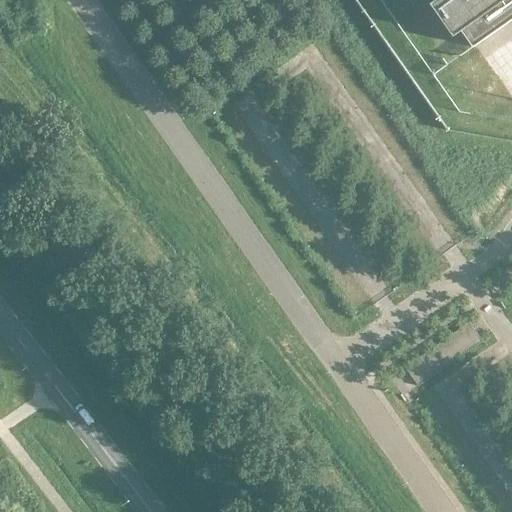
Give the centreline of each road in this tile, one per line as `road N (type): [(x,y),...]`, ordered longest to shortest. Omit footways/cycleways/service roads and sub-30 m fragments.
road 1 (unknown): [(85,0),(127,84),(330,365)]
road 2 (secondary): [(55,387),(150,511)]
